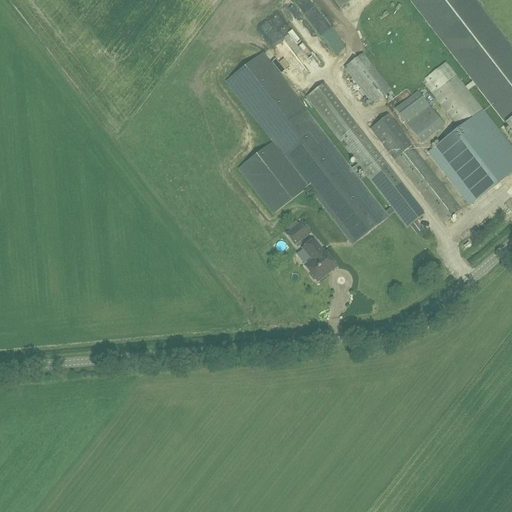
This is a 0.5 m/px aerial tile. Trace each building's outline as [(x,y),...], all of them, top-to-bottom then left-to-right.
[(301,9),(308,6),(305,0),(299,0),(297,1),(301,9)] [(322,0),(316,4),(321,13),(328,9),(323,0),(322,0)] [(421,81),(457,126),(451,131),(453,133),(428,152),(470,206),(511,173),(511,148),(467,91),(475,85),(511,132),(511,48),(474,0),(409,0),(472,81),(464,87),(445,62),(421,81)] [(407,228),(410,225),(417,234),(423,229),(416,221),(424,214),(324,84),(306,98),(358,165),(352,169),(262,54),(226,82),(273,143),(238,169),(273,215),(308,188),(352,246),(389,217),(388,217),(394,212),(407,228)] [(344,68),(372,104),(390,91),(362,54),(344,68)] [(421,144),(444,126),(418,92),(395,110),(421,144)] [(460,210),(387,116),(370,129),(443,223),(460,210)] [(287,235),(294,245),(310,233),(302,223),(287,235)] [(312,260),(304,266),(311,274),(310,276),(313,280),(315,280),(317,282),(336,267),(324,251),(322,252),(313,240),(302,248),(312,260)]
